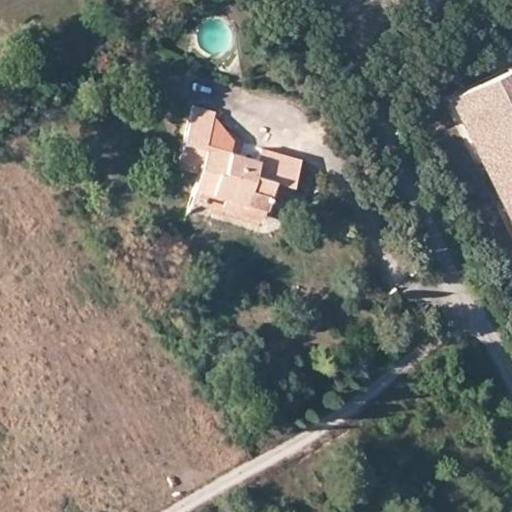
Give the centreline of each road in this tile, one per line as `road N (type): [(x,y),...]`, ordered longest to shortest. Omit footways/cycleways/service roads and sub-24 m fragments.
road 1 (track): [(483,311),(340,416),(174,511)]
road 2 (residential): [(455,279),(386,132),(396,87),(439,0)]
road 3 (residential): [(455,279),(406,285),(331,148),(309,127),(248,116)]
